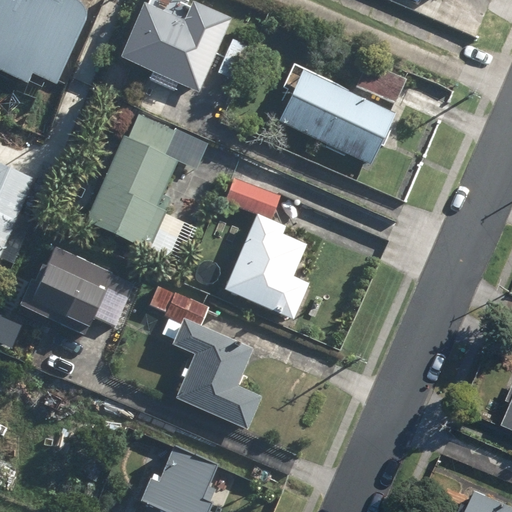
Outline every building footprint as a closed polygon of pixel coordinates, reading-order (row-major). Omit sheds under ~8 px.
[(0,0),(0,56),(1,57),(0,58),(0,72),(29,85),(34,75),(59,86),(91,10),(66,0),(0,0)] [(154,73),(149,84),(174,94),(179,84),(202,94),(233,19),(194,3),(186,22),(145,5),(123,60),(154,73)] [(367,64),(357,87),(400,105),(409,82),(367,64)] [(400,118),(304,71),(280,121),(376,168),(400,118)] [(160,210),(182,163),(199,170),(210,147),(140,114),(89,223),(151,252),(169,214),(160,210)] [(0,261),(2,262),(36,177),(0,162),(0,261)] [(257,216),(273,222),(283,199),(235,179),(225,202),(257,216)] [(309,245),(289,236),(292,231),(273,222),(257,216),(225,292),(298,322),(313,287),(295,279),(309,245)] [(34,279),(21,310),(92,340),(99,323),(117,331),(137,283),(58,250),(51,267),(47,266),(40,282),(34,279)] [(179,401),(251,432),(265,399),(240,388),(257,349),(187,319),(175,347),(198,356),(179,401)] [(141,503),(162,511),(209,511),(213,503),(205,500),(220,465),(174,446),(159,482),(151,479),(141,503)] [(511,511),(511,504),(480,490),(470,511),(511,511)]
